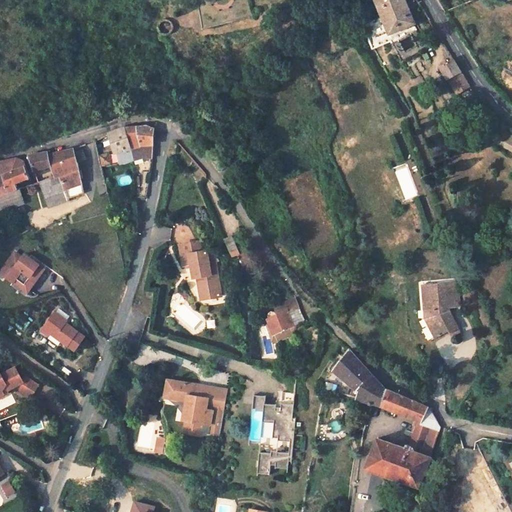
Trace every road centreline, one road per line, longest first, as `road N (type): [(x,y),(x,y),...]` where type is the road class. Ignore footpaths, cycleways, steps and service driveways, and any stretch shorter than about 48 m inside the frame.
road 1 (residential): [(165,121),(223,187),(290,287),(387,381),(437,405),(445,418),(511,433)]
road 2 (residential): [(50,511),(137,264),(165,121)]
road 3 (residential): [(165,121),(111,125),(0,157)]
road 4 (tertiary): [(430,0),(511,119)]
road 5 (unknown): [(453,420),(449,371),(476,337),(468,310)]
